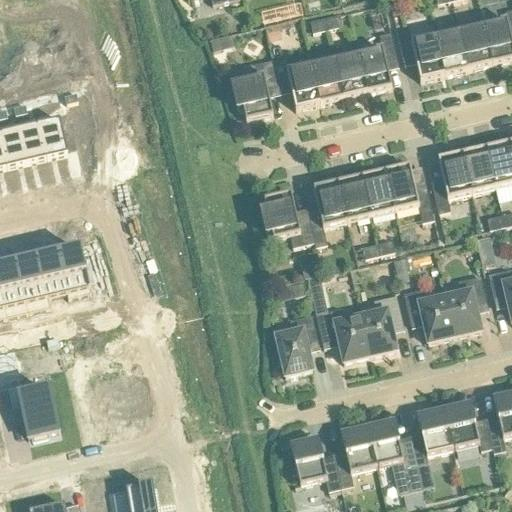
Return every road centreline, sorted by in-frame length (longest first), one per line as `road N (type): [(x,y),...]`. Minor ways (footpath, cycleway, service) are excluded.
road 1 (residential): [(174,443),(100,208),(0,224)]
road 2 (residential): [(511,108),(256,167)]
road 3 (residential): [(511,370),(281,423)]
road 4 (residential): [(0,482),(174,443)]
